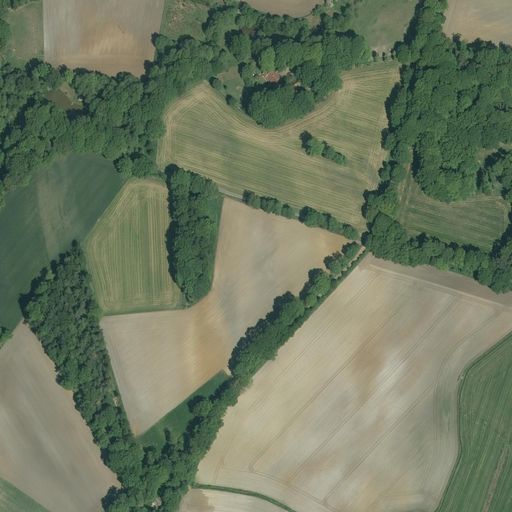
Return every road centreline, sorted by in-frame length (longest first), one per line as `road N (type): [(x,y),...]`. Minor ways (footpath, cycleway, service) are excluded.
road 1 (unclassified): [(371,239),(73,144),(0,163)]
road 2 (track): [(115,511),(145,496),(156,477),(204,439),(239,384),(371,239)]
road 3 (unclassified): [(371,239),(442,0)]
road 4 (unclassified): [(511,283),(371,239)]
road 5 (track): [(295,76),(427,56)]
